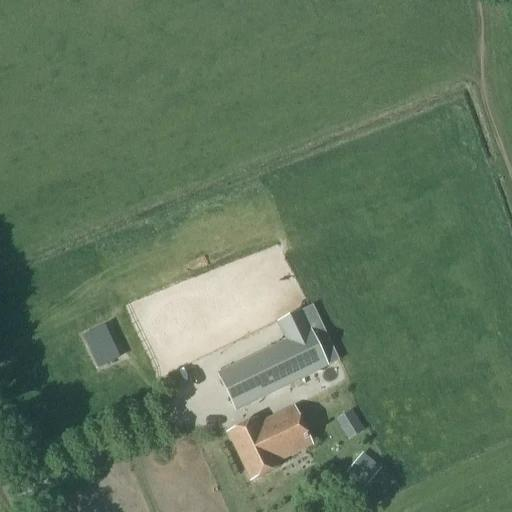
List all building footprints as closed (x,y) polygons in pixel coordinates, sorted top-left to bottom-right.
[(286,342),(217,374),(236,411),(322,368),(296,313),(277,323),(286,342)] [(97,367),(116,358),(103,330),(84,338),(97,367)] [(312,446),(292,406),(256,423),(255,420),(227,434),(250,481),(278,467),(276,463),(312,446)] [(350,412),(335,420),(347,440),(362,431),(350,412)] [(364,489),(380,469),(361,454),(345,474),(364,489)]
